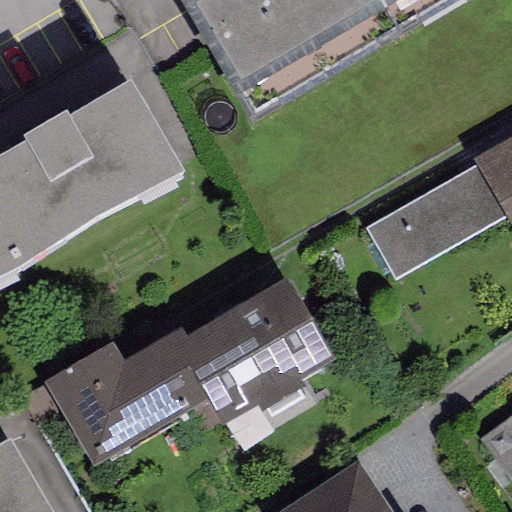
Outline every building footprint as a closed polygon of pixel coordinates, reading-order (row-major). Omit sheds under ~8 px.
[(207,0),(178,18),(251,138),(481,0),(207,0)] [(0,260),(16,288),(182,194),(130,103),(68,138),(66,134),(22,159),(25,163),(0,176),(0,260)] [(511,229),(511,137),(472,160),(475,166),(504,216),(511,229)] [(504,216),(475,166),(365,228),(394,279),(504,216)] [(0,296),(16,288),(0,260),(0,296)] [(179,339),(168,345),(207,410),(222,436),(256,415),(260,422),(304,396),(300,389),(333,369),(286,290),(185,349),(179,339)] [(207,410),(168,345),(123,372),(111,352),(43,391),(94,477),(207,410)] [(511,484),(511,482),(511,416),(479,441),(511,484)] [(0,511),(44,511),(9,451),(0,456),(0,511)] [(385,511),(359,470),(293,511),(385,511)]
